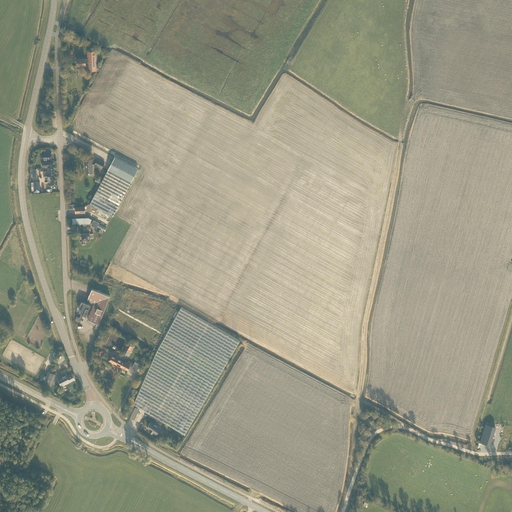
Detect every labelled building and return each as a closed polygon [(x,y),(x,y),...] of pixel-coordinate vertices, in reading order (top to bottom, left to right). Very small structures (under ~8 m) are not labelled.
[(88,59),(85,59),(85,58),(77,59),(77,65),(86,65),(85,63),(91,62),(91,70),(96,70),(96,63),(97,63),(97,53),(88,53),(88,59)] [(54,185),(53,160),(50,160),(50,159),(52,159),(51,153),(44,153),(44,160),(42,160),(42,167),(48,167),(48,176),(44,176),(44,182),(48,181),(48,185),(54,185)] [(138,168),(115,156),(112,161),(90,203),(113,216),(138,168)] [(97,159),(94,164),(102,168),(105,163),(97,159)] [(92,162),(85,162),(85,167),(86,167),(86,173),(89,173),(89,175),(95,175),(94,164),(92,164),(92,162)] [(33,182),(31,182),(32,190),(34,190),(34,192),(40,192),(39,181),(33,182)] [(92,219),(88,217),(85,217),(72,218),(73,224),(83,224),(84,230),(90,230),(90,224),(92,219)] [(89,240),(89,237),(91,237),(94,237),(93,234),(91,234),(89,234),(89,233),(80,233),(81,240),(81,244),(86,243),(86,240),(89,240)] [(211,256),(212,254),(212,251),(209,251),(212,247),(212,244),(210,248),(208,247),(206,250),(206,247),(208,247),(208,244),(205,244),(205,241),(204,241),(203,245),(206,246),(204,248),(200,247),(204,250),(201,255),(204,255),(203,256),(205,256),(206,257),(206,256),(209,258),(210,259),(211,256)] [(243,262),(251,247),(249,246),(252,245),(248,243),(247,242),(245,247),(246,248),(247,251),(239,253),(241,254),(240,256),(242,258),(240,258),(241,261),(243,262)] [(176,256),(179,250),(177,249),(175,249),(175,245),(174,247),(172,247),(171,246),(170,246),(166,244),(165,245),(168,245),(168,247),(164,247),(161,246),(160,246),(162,247),(162,249),(164,248),(164,250),(167,250),(166,251),(166,255),(168,253),(169,253),(173,253),(173,251),(176,250),(176,251),(176,256)] [(158,287),(217,314),(233,278),(231,277),(230,278),(227,283),(229,284),(222,289),(225,293),(224,295),(223,294),(215,300),(213,299),(216,304),(210,301),(210,300),(205,298),(208,296),(207,296),(204,288),(203,291),(202,288),(201,288),(205,299),(198,289),(193,291),(195,285),(186,289),(168,281),(169,283),(158,287)] [(88,300),(95,302),(88,319),(88,320),(99,324),(110,296),(92,289),(92,288),(87,300),(88,300)] [(86,316),(90,305),(82,301),(79,309),(80,309),(79,312),(83,314),(86,316)] [(179,311),(178,310),(156,350),(157,350),(133,404),(150,414),(159,419),(185,434),(239,340),(181,307),(179,311)] [(127,355),(134,344),(129,341),(123,353),(127,355)] [(120,359),(116,357),(111,355),(109,360),(111,362),(122,367),(125,362),(120,359)] [(122,367),(128,370),(131,364),(126,361),(125,362),(122,367)] [(132,368),(137,370),(139,367),(140,367),(141,365),(135,362),(134,364),(132,368)] [(47,383),(52,385),(56,374),(51,372),(48,371),(44,382),(47,383)] [(59,381),(62,385),(64,384),(74,379),(72,374),(67,376),(66,373),(57,377),(59,381)] [(134,420),(139,408),(131,404),(126,416),(134,420)] [(149,431),(152,433),(153,432),(156,434),(160,427),(155,424),(159,419),(150,415),(150,414),(149,417),(151,418),(150,420),(149,420),(151,421),(147,427),(150,430),(149,431)] [(495,427),(486,424),(480,442),(490,445),(495,427)]
